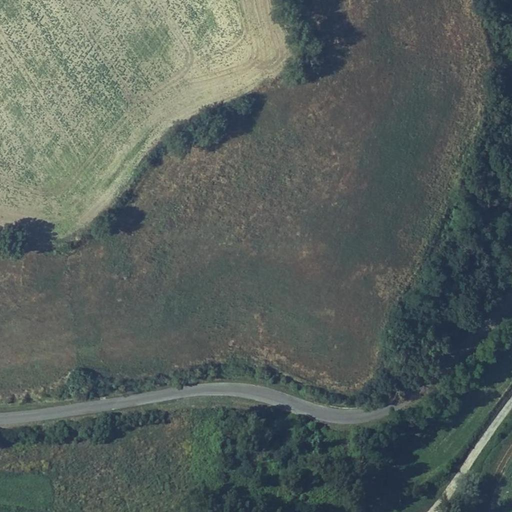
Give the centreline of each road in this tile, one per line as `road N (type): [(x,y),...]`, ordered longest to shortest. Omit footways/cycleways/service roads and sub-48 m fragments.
road 1 (tertiary): [(511,294),(389,408),(360,417),(213,390),(0,419)]
road 2 (track): [(428,511),(511,400)]
